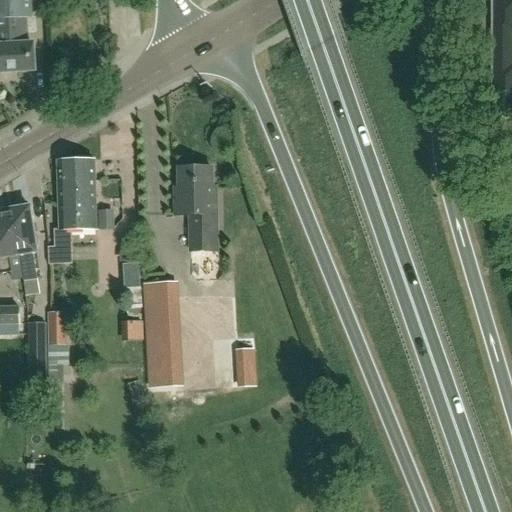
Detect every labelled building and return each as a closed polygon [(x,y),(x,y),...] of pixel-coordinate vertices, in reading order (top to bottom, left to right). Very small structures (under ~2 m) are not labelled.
[(30,16),(28,0),(0,0),(0,30),(22,29),(22,19),(26,19),(26,17),(30,16)] [(511,0),(491,0),(491,113),(511,112),(511,0)] [(0,71),(3,72),(5,72),(19,72),(20,70),(34,70),(33,45),(27,45),(26,19),(22,19),(22,29),(0,30),(0,71)] [(95,161),(58,162),(59,177),(65,177),(65,182),(78,182),(79,207),(85,207),(86,230),(97,230),(95,161)] [(211,168),(179,168),(180,197),(175,197),(176,216),(194,215),(194,230),(190,230),(191,253),(217,252),(216,196),(212,197),(211,168)] [(65,177),(59,177),(60,230),(54,230),(55,248),(69,248),(68,231),(86,230),(85,207),(79,207),(78,182),(65,182),(65,177)] [(16,209),(12,210),(20,255),(24,282),(38,279),(34,253),(38,252),(37,250),(39,242),(35,236),(30,207),(26,208),(26,205),(15,206),(16,209)] [(20,255),(12,210),(0,211),(0,274),(12,272),(9,257),(20,255)] [(98,211),(99,231),(115,230),(114,210),(98,211)] [(141,287),(139,288),(138,265),(124,266),(126,288),(125,289),(125,291),(141,291),(141,287)] [(146,284),(147,305),(172,303),(171,283),(146,284)] [(0,336),(19,337),(19,326),(20,325),(20,307),(0,307),(0,336)] [(68,313),(48,313),(48,346),(68,346),(68,313)] [(36,379),(49,379),(49,356),(47,356),(46,325),(29,324),(29,358),(36,358),(36,379)] [(196,379),(228,374),(222,333),(189,337),(196,379)]
